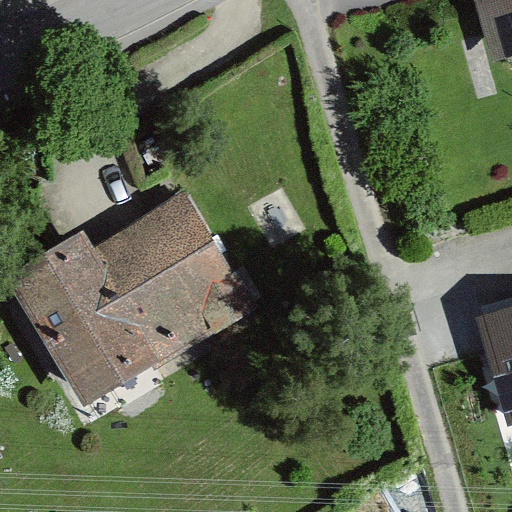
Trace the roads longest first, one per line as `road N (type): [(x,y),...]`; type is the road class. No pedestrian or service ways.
road 1 (residential): [(306,0),(456,511)]
road 2 (tertiary): [(128,0),(0,63)]
